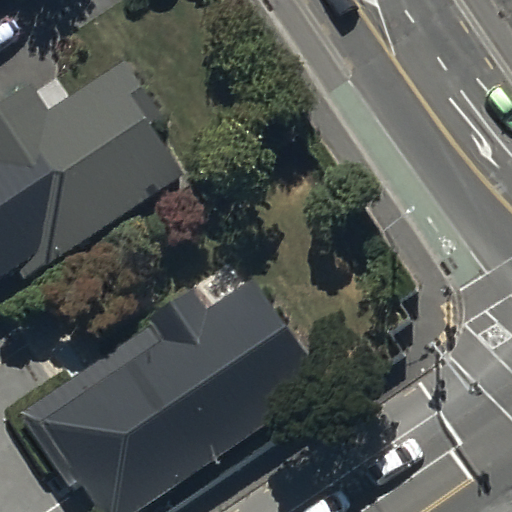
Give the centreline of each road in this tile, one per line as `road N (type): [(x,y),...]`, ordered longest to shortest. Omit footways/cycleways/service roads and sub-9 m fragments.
road 1 (tertiary): [(511,179),(378,0)]
road 2 (secondary): [(394,511),(511,432)]
